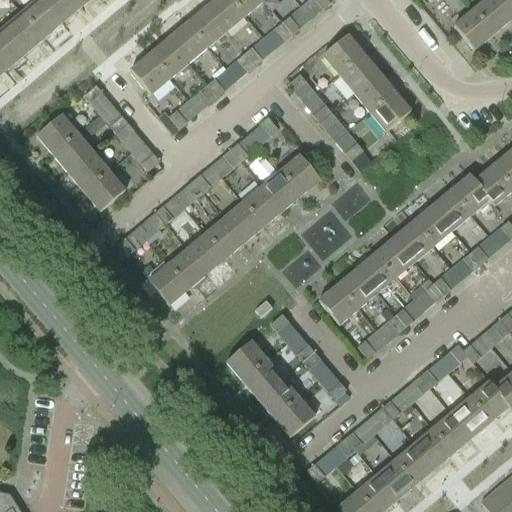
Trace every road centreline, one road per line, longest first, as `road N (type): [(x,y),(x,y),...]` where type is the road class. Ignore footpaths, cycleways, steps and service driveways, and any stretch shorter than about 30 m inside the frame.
road 1 (residential): [(511,274),(370,396)]
road 2 (unclassified): [(211,511),(95,367)]
road 3 (residential): [(511,89),(491,95),(454,86),(381,4)]
road 4 (residential): [(41,511),(62,415),(95,367)]
road 5 (unclassified): [(95,367),(0,255)]
road 6 (residential): [(264,83),(366,0)]
road 7 (residential): [(187,166),(108,73)]
